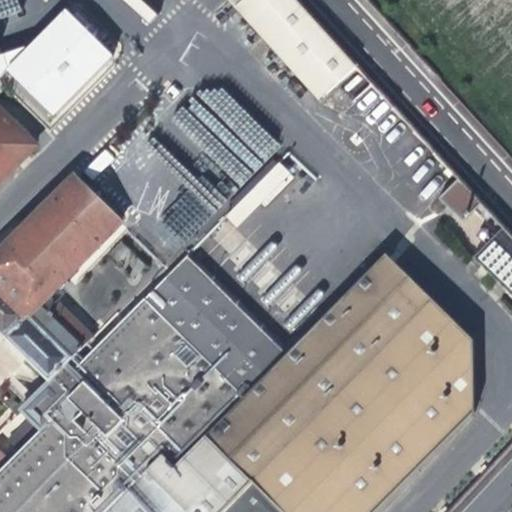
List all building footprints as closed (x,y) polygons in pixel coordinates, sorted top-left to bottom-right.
[(327,96),(360,66),(299,0),(249,0),(243,6),(327,96)] [(64,7),(4,70),(54,118),(114,55),(64,7)] [(0,180),(35,144),(0,108),(0,180)] [(202,109),(153,122),(168,178),(201,170),(190,127),(206,123),(202,109)] [(247,152),(261,165),(278,146),(263,133),(247,152)] [(279,161),(246,192),(261,208),(294,177),(279,161)] [(75,177),(0,253),(0,327),(54,381),(95,338),(52,294),(123,222),(75,177)] [(511,295),(511,234),(464,181),(443,203),(465,225),(481,209),(488,216),(485,219),(490,224),(494,221),(504,232),(476,261),(511,295)] [(187,201),(162,210),(174,247),(200,238),(187,201)] [(131,249),(122,240),(110,253),(118,262),(131,249)] [(222,304),(183,264),(83,365),(104,386),(101,389),(86,373),(71,391),(89,410),(82,418),(70,406),(14,464),(0,450),(0,511),(380,511),(482,408),(479,338),(481,336),(393,252),(295,352),(283,364),(247,328),(254,322),(228,298),(222,304)] [(194,253),(183,264),(222,304),(228,298),(254,322),(247,328),(283,364),(295,352),(194,253)] [(148,266),(139,258),(131,275),(135,279),(148,266)]
